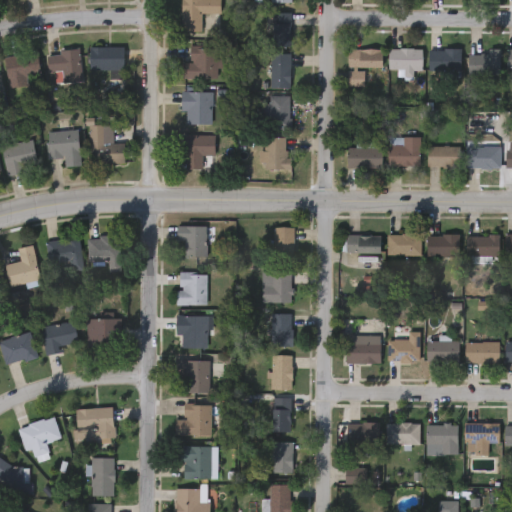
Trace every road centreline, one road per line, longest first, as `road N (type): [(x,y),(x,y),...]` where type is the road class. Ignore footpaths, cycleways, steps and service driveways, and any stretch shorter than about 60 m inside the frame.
road 1 (tertiary): [(0,214),(133,196),(511,201)]
road 2 (residential): [(326,0),(320,511)]
road 3 (residential): [(149,0),(149,511)]
road 4 (residential): [(322,392),(511,396)]
road 5 (residential): [(326,18),(511,20)]
road 6 (residential): [(0,402),(69,382),(150,379)]
road 7 (residential): [(0,33),(149,15)]
